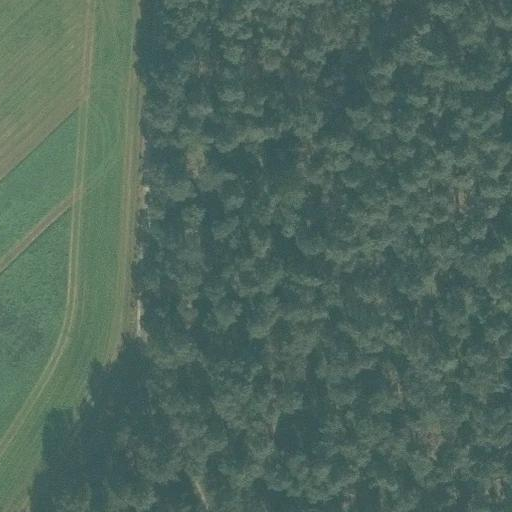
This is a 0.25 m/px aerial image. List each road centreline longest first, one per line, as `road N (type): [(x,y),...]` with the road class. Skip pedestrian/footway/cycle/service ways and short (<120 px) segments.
road 1 (track): [(137,356),(160,0)]
road 2 (track): [(137,356),(46,511)]
